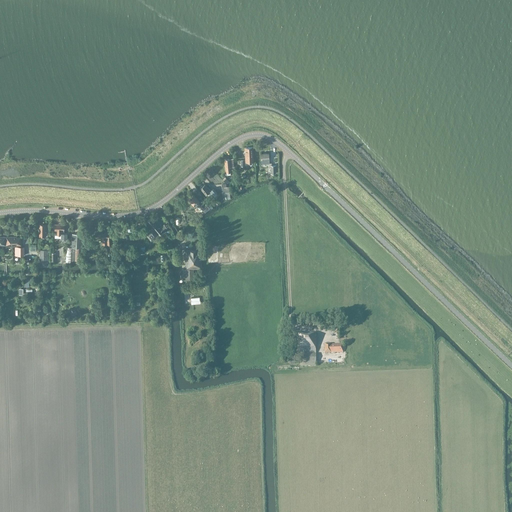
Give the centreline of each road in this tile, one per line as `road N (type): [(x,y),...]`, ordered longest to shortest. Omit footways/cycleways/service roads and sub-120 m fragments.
road 1 (tertiary): [(511,364),(261,135),(234,141),(140,213),(0,213)]
road 2 (track): [(289,153),(283,163),(290,328)]
